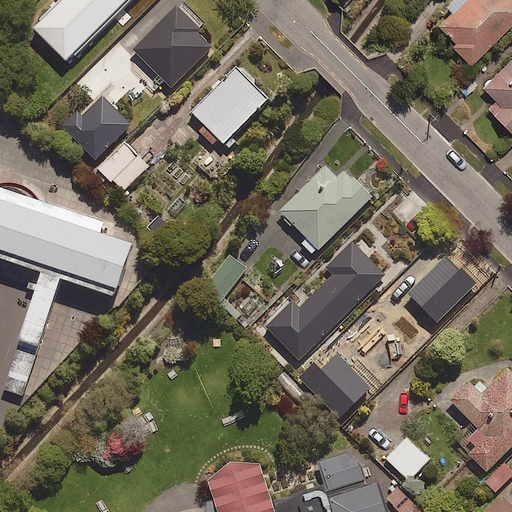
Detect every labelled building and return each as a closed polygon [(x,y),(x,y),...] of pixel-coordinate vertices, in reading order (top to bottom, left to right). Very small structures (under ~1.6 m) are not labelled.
[(65,0),(35,30),(72,66),(138,0),(65,0)] [(511,0),(457,0),(433,24),(467,59),(511,15),(511,0)] [(213,43),(175,6),(133,49),(170,86),(213,43)] [(511,53),(481,84),(496,99),(487,108),(510,131),(511,129),(511,53)] [(236,65),(190,111),(223,144),(270,98),(236,65)] [(280,211),(319,249),(373,195),(345,168),(338,176),(326,164),(280,211)] [(0,259),(119,299),(135,246),(102,235),(106,223),(0,186),(0,259)] [(292,300),(266,325),(302,360),(386,275),(351,240),(325,266),(332,273),(298,307),(292,300)] [(247,268),(227,253),(204,284),(224,299),(247,268)] [(426,261),(369,319),(408,357),(465,299),(426,261)] [(459,446),(486,472),(511,446),(511,371),(507,367),(481,394),(469,383),(451,401),(477,427),(459,446)] [(430,460),(408,437),(386,458),(409,481),(430,460)] [(390,511),(381,482),(371,485),(365,468),(351,454),(319,464),(327,487),(276,503),(265,469),(237,467),(214,485),(219,503),(210,505),(209,511),(390,511)] [(511,471),(504,463),(485,482),(495,492),(511,475),(511,471)] [(423,511),(400,488),(388,500),(400,511),(423,511)] [(511,511),(511,506),(501,495),(483,511),(511,511)]
